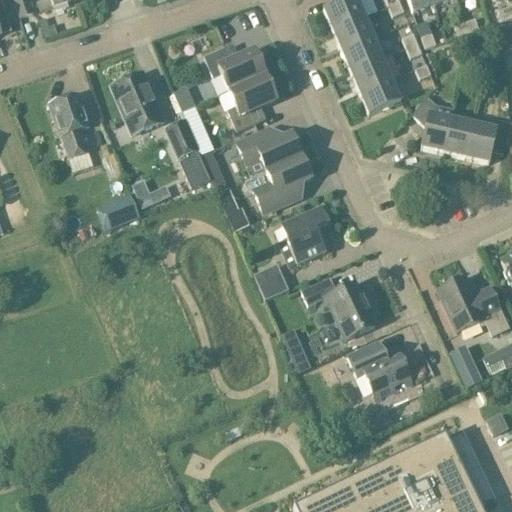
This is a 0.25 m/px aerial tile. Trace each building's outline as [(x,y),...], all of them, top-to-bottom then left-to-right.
[(0,0),(0,36),(10,33),(4,12),(8,11),(4,0),(0,0)] [(26,0),(11,0),(18,23),(33,18),(26,0)] [(84,0),(48,0),(49,1),(37,5),(40,15),(84,0)] [(386,0),(381,2),(386,12),(397,8),(393,0),(386,0)] [(402,0),(410,21),(434,12),(429,0),(402,0)] [(453,0),(429,0),(434,12),(455,5),(453,0)] [(321,18),(329,37),(362,23),(354,4),(321,18)] [(401,18),(397,8),(386,12),(390,23),(401,18)] [(501,28),(511,25),(507,13),(497,17),(501,28)] [(362,23),(329,37),(338,57),(371,44),(362,23)] [(474,25),(464,29),(468,40),(478,36),(474,25)] [(458,44),(468,40),(464,29),(454,33),(458,44)] [(404,54),(415,50),(410,39),(399,44),(404,54)] [(433,53),(429,41),(419,45),(423,56),(433,53)] [(469,42),(458,46),(462,58),(473,54),(469,42)] [(371,44),(338,57),(347,78),(380,64),(371,44)] [(415,50),(404,54),(408,64),(419,60),(415,50)] [(458,52),(450,55),(453,63),(461,61),(458,52)] [(219,83),(227,101),(264,84),(253,60),(232,69),(226,56),(202,67),(211,87),(219,83)] [(380,64),(347,78),(356,99),(389,85),(380,64)] [(424,71),(413,75),(417,85),(428,81),(424,71)] [(110,91),(131,139),(162,125),(141,77),(110,91)] [(264,84),(227,101),(234,116),(225,119),(234,139),(259,129),(254,117),(274,108),(264,84)] [(389,85),(356,99),(366,124),(399,110),(389,85)] [(59,162),(66,159),(67,163),(87,157),(80,134),(88,131),(77,99),(48,108),(59,141),(60,141),(62,147),(54,149),(59,162)] [(420,156),(443,161),(448,139),(450,127),(427,122),(436,112),(428,104),(411,122),(425,135),(420,156)] [(197,154),(186,127),(184,123),(165,132),(178,162),(197,154)] [(473,132),(450,127),(448,139),(443,161),(465,166),(473,132)] [(496,137),(473,132),(465,166),(489,171),(493,150),(504,153),(506,147),(509,130),(498,128),(496,137)] [(248,189),(265,181),(300,166),(291,144),(276,150),(270,134),(232,150),(248,189)] [(209,184),(197,158),(178,166),(190,193),(209,184)] [(300,166),(265,181),(269,190),(252,197),(263,222),(300,206),(295,194),(309,188),(300,166)] [(164,191),(149,198),(137,203),(141,212),(168,200),(164,191)] [(230,197),(219,202),(235,239),(252,232),(244,213),(238,216),(230,197)] [(111,205),(94,212),(104,236),(121,229),(111,205)] [(287,278),(297,274),(325,261),(315,238),(329,232),(322,215),(281,233),(288,249),(277,254),(287,278)] [(511,293),(511,263),(501,269),(511,293)] [(276,270),(253,280),(264,306),(287,295),(276,270)] [(308,315),(326,307),(345,348),(373,335),(360,307),(361,307),(354,292),(337,300),(330,286),(301,299),(308,315)] [(456,341),(485,328),(492,343),(508,336),(490,296),(474,303),(466,286),(437,299),(456,341)] [(446,357),(462,393),(479,385),(463,349),(446,357)] [(494,371),(511,367),(511,355),(511,349),(490,354),(494,371)] [(356,385),(364,382),(376,408),(413,391),(400,364),(388,370),(378,350),(346,365),(356,385)] [(303,359),(291,365),(296,377),(309,372),(303,359)] [(384,413),(362,423),(368,436),(390,426),(384,413)] [(499,419),(485,426),(492,440),(506,433),(499,419)] [(331,439),(336,448),(346,444),(341,434),(331,439)] [(444,439),(292,511),(478,511),(474,511),(470,511),(463,497),(486,487),(461,436),(446,444),(444,439)]
